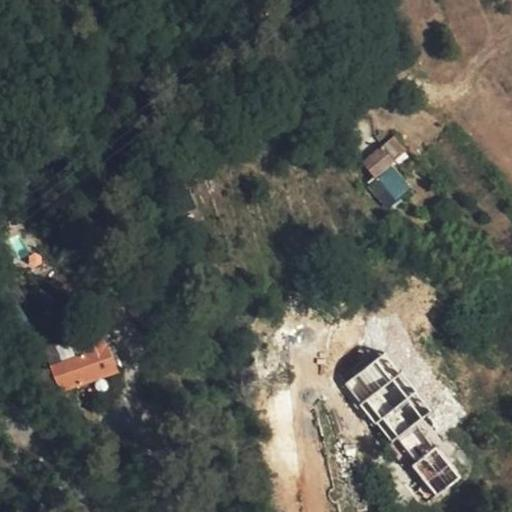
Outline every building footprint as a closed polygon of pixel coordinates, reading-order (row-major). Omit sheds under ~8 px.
[(373,78),(362,83),(368,97),(380,92),(373,78)] [(383,145),(363,161),(375,175),(395,159),(383,145)] [(96,328),(48,347),(63,388),(118,368),(102,325),(96,328)] [(370,341),(360,350),(415,408),(424,400),(405,379),(407,377),(391,359),(389,361),(370,341)] [(391,426),(409,413),(415,408),(360,350),(341,369),(391,426)] [(484,372),(492,362),(479,352),(472,362),(484,372)] [(382,433),(391,426),(341,369),(332,376),(351,397),(349,399),(365,417),(367,415),(382,433)] [(426,415),(417,422),(430,436),(438,430),(426,415)] [(413,464),(427,481),(438,495),(461,475),(430,436),(417,422),(406,430),(399,422),(379,438),(386,447),(398,437),(406,446),(417,460),(413,464)] [(394,456),(406,446),(398,437),(386,447),(394,456)] [(430,502),(438,495),(427,481),(418,489),(430,502)]
